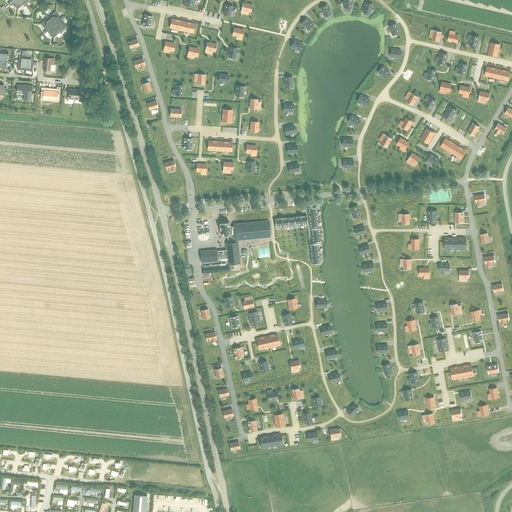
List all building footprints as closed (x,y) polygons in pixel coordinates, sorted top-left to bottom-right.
[(250,13),(252,5),(242,3),(241,10),(240,13),(242,14),(243,11),(250,13)] [(365,3),(362,11),(369,13),(371,5),(365,3)] [(230,16),(232,7),(225,5),(223,14),(230,16)] [(326,5),(320,8),(324,16),(330,13),(326,5)] [(54,25),(55,14),(53,13),(48,17),(46,14),(45,15),(54,25)] [(55,14),(54,25),(64,17),(63,16),(60,18),(57,14),(55,14)] [(43,22),(43,24),(54,25),(45,15),(47,18),(43,22)] [(149,27),(152,16),(144,15),(142,26),(149,27)] [(64,17),(54,25),(65,26),(65,24),(62,20),(64,17)] [(181,30),(183,22),(172,19),(170,28),(181,30)] [(305,19),(301,24),(308,30),(312,25),(305,19)] [(193,33),(195,24),(183,22),(181,30),(193,33)] [(395,23),(389,26),(392,34),(398,32),(395,23)] [(54,25),(43,24),(42,26),(46,30),(43,32),(44,33),(54,25)] [(54,25),(44,33),(44,34),(47,32),(50,36),(53,36),(54,25)] [(62,35),(54,25),(53,36),(55,36),(59,33),(61,35),(62,35)] [(65,26),(54,25),(62,35),(63,34),(61,31),(65,28),(65,26)] [(241,37),(243,30),(234,28),(232,35),(241,37)] [(439,42),(441,32),(431,30),(431,32),(433,33),(432,40),(439,42)] [(457,43),(459,36),(449,34),(448,41),(457,43)] [(476,46),(478,37),(471,36),(469,45),(476,46)] [(139,46),(137,39),(128,42),(130,49),(139,46)] [(293,41),(291,47),(299,50),(302,44),(293,41)] [(173,51),(174,44),(165,42),(164,49),(173,51)] [(215,52),(216,45),(207,43),(205,53),(207,53),(207,51),(215,52)] [(497,56),(500,45),(491,43),(488,54),(497,56)] [(197,56),(198,49),(189,47),(188,54),(197,56)] [(235,58),(237,49),(230,47),(228,56),(235,58)] [(19,55),(18,62),(26,63),(26,56),(27,52),(27,51),(22,51),(22,55),(22,56),(19,55)] [(445,64),(447,55),(440,53),(438,62),(445,64)] [(55,65),(54,65),(54,58),(45,58),(44,70),(55,71),(55,65)] [(145,65),(143,58),(133,61),(135,68),(139,67),(140,68),(145,66),(144,65),(145,65)] [(26,63),(18,62),(18,69),(20,69),(20,70),(25,71),(26,63)] [(26,63),(25,71),(30,71),(30,70),(32,71),(33,65),(33,64),(26,63)] [(465,75),(467,66),(460,64),(458,73),(465,75)] [(383,67),(378,72),(385,78),(390,73),(383,67)] [(496,78),(498,69),(487,67),(485,75),(496,78)] [(434,80),(436,71),(429,69),(427,78),(434,80)] [(508,81),(510,72),(498,69),(496,78),(508,81)] [(204,84),(205,74),(195,74),(194,76),(197,76),(196,84),(204,84)] [(151,91),(149,82),(142,84),(145,93),(151,91)] [(449,91),(451,85),(442,82),(440,89),(449,91)] [(30,101),(31,95),(32,86),(17,84),(16,94),(24,95),(23,100),(30,101)] [(468,95),(470,88),(461,86),(459,92),(468,95)] [(73,99),(74,90),(69,89),(68,97),(66,96),(66,100),(68,100),(68,99),(73,99)] [(74,90),(73,99),(79,100),(79,101),(82,102),(83,96),(80,96),(80,90),(74,90)] [(488,101),(490,93),(480,91),(478,101),(480,102),(481,99),(488,101)] [(413,105),(418,97),(409,92),(408,94),(410,95),(406,101),(413,105)] [(57,94),(41,93),(41,100),(56,102),(57,94)] [(361,96),(358,102),(366,106),(369,99),(361,96)] [(431,109),(435,101),(430,98),(425,106),(431,109)] [(257,107),(258,99),(250,99),(250,109),(260,109),(260,107),(257,107)] [(158,107),(156,101),(147,103),(149,110),(158,107)] [(451,121),(457,110),(449,106),(443,116),(451,121)] [(181,117),(181,109),(170,109),(170,117),(175,117),(181,117)] [(231,122),(232,110),(223,110),(222,117),(222,121),(231,122)] [(351,116),(349,122),(357,126),(360,120),(352,116),(351,116)] [(407,130),(412,122),(406,118),(401,126),(407,130)] [(474,136),(479,127),(473,123),(467,132),(474,136)] [(503,134),(506,128),(498,123),(494,129),(495,129),(494,131),(499,133),(500,132),(503,134)] [(293,126),(284,128),(286,134),(295,132),(293,126)] [(428,143),(434,133),(427,129),(421,139),(428,143)] [(387,147),(392,139),(383,134),(382,135),(384,137),(380,143),(387,147)] [(405,149),(409,143),(401,138),(397,144),(405,149)] [(465,151),(446,139),(441,146),(461,158),(465,151)] [(219,150),(220,142),(208,141),(208,150),(219,150)] [(231,151),(231,142),(220,142),(219,150),(231,151)] [(416,164),(420,158),(412,153),(407,161),(408,163),(410,160),(416,164)] [(439,159),(431,154),(427,160),(435,165),(439,159)] [(176,166),(174,160),(164,163),(166,169),(170,168),(170,170),(175,168),(175,167),(176,166)] [(233,170),(233,163),(223,162),(223,172),(225,172),(225,170),(233,170)] [(297,164),(288,166),(290,172),(299,171),(297,164)] [(486,201),(485,194),(475,195),(476,202),(477,202),(477,204),(483,203),(482,201),(486,201)] [(357,206),(351,208),(354,217),(360,214),(357,206)] [(437,222),(437,211),(428,211),(428,222),(437,222)] [(409,224),(409,214),(399,214),(399,216),(401,216),(401,224),(409,224)] [(230,235),(227,235),(227,238),(228,240),(236,240),(259,237),(270,236),(268,221),(234,224),(234,226),(231,226),(229,226),(230,235)] [(220,224),(219,225),(220,230),(221,230),(221,236),(227,235),(230,235),(229,226),(229,222),(220,223),(220,224)] [(364,226),(355,229),(357,235),(366,233),(364,226)] [(489,242),(487,232),(481,234),(482,243),(489,242)] [(227,250),(221,250),(222,259),(228,258),(228,264),(240,263),(237,242),(237,241),(236,240),(228,240),(228,243),(226,243),(227,248),(227,250)] [(368,245),(359,248),(361,254),(370,251),(368,245)] [(200,252),(201,262),(217,260),(222,259),(221,250),(216,251),(216,250),(200,252)] [(495,262),(494,255),(485,257),(486,263),(487,265),(492,264),(492,262),(495,262)] [(411,269),(411,259),(401,259),(401,261),(404,261),(404,269),(411,269)] [(228,265),(202,268),(203,274),(229,271),(228,265)] [(469,278),(469,271),(460,271),(460,281),(462,281),(462,278),(469,278)] [(503,290),(502,283),(493,285),(494,292),(503,290)] [(233,305),(231,296),(224,298),(226,307),(233,305)] [(253,306),(251,296),(249,296),(249,299),(242,301),(243,308),(253,306)] [(296,308),(294,299),(288,300),(290,309),(296,308)] [(424,311),(422,302),(416,303),(417,312),(424,311)] [(459,311),(458,304),(450,305),(452,315),(462,313),(462,311),(459,311)] [(210,318),(208,309),(201,311),(203,320),(210,318)] [(480,319),(478,310),(471,311),(473,320),(480,319)] [(260,322),(257,311),(249,313),(251,324),(260,322)] [(291,323),(289,314),(282,316),(284,325),(291,323)] [(510,320),(508,314),(499,315),(500,322),(501,322),(501,323),(506,323),(506,321),(510,320)] [(240,326),(237,315),(230,317),(232,328),(240,326)] [(440,326),(438,316),(431,317),(433,327),(440,326)] [(416,329),(414,320),(408,321),(409,330),(416,329)] [(330,325),(321,328),(322,334),(331,332),(330,325)] [(483,341),(481,331),(473,332),(475,343),(483,341)] [(216,339),(215,332),(205,334),(206,341),(210,340),(211,342),(216,341),(215,339),(216,339)] [(448,349),(446,338),(437,339),(439,351),(448,349)] [(304,345),(303,339),(294,341),(295,347),(304,345)] [(420,353),(418,344),(408,345),(408,348),(411,347),(412,355),(420,353)] [(243,358),(241,347),(234,349),(236,359),(243,358)] [(336,350),(327,352),(328,358),(337,357),(336,350)] [(301,368),(299,360),(290,362),(292,372),(294,372),(293,369),(301,368)] [(269,370),(267,361),(260,362),(262,371),(269,370)] [(389,363),(383,366),(386,374),(392,372),(389,363)] [(499,371),(498,364),(487,366),(488,373),(499,371)] [(223,377),(221,367),(214,369),(216,378),(223,377)] [(253,378),(252,372),(242,374),(244,380),(253,378)] [(418,381),(417,372),(410,373),(412,382),(418,381)] [(338,373),(330,375),(331,382),(340,379),(338,373)] [(220,397),(229,395),(227,388),(218,390),(220,397)] [(499,397),(497,388),(490,389),(492,399),(499,397)] [(300,396),(299,389),(292,390),(293,400),(303,398),(303,396),(300,396)] [(412,398),(411,389),(404,390),(406,400),(412,398)] [(471,398),(470,391),(461,393),(462,399),(471,398)] [(278,399),(277,392),(268,394),(269,400),(278,399)] [(321,406),(319,397),(313,398),(314,407),(321,406)] [(435,406),(434,397),(427,398),(428,407),(435,406)] [(257,407),(255,398),(249,399),(250,409),(257,407)] [(353,404),(347,410),(351,415),(358,409),(353,404)] [(488,414),(487,405),(480,406),(482,415),(488,414)] [(233,416),(232,409),(223,411),(224,418),(233,416)] [(409,417),(408,410),(399,412),(400,419),(409,417)] [(462,417),(460,410),(451,412),(453,422),(455,421),(454,419),(462,417)] [(312,422),(310,413),(304,414),(305,423),(312,422)] [(285,425),(283,414),(274,415),(276,427),(285,425)] [(434,424),(432,414),(422,416),(423,418),(425,417),(427,425),(434,424)] [(257,431),(256,420),(248,421),(250,432),(257,431)] [(341,436),(340,429),(330,430),(332,441),(335,441),(334,437),(341,436)] [(318,440),(317,433),(307,435),(308,442),(318,440)] [(240,449),(238,442),(229,444),(230,451),(240,449)] [(135,494),(133,511),(145,511),(147,495),(135,494)] [(107,508),(108,505),(101,503),(98,511),(103,511),(104,508),(107,508)]
